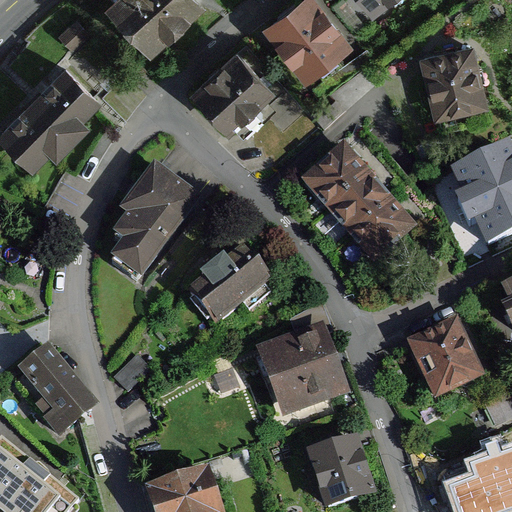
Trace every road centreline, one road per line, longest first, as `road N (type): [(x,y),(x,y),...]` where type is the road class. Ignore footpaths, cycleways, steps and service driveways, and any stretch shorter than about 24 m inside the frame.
road 1 (residential): [(129,511),(71,278),(105,168),(152,99)]
road 2 (residential): [(352,334),(296,235),(152,99)]
road 3 (residential): [(414,511),(352,334)]
road 4 (residential): [(352,334),(511,263)]
road 5 (residential): [(152,99),(264,0)]
